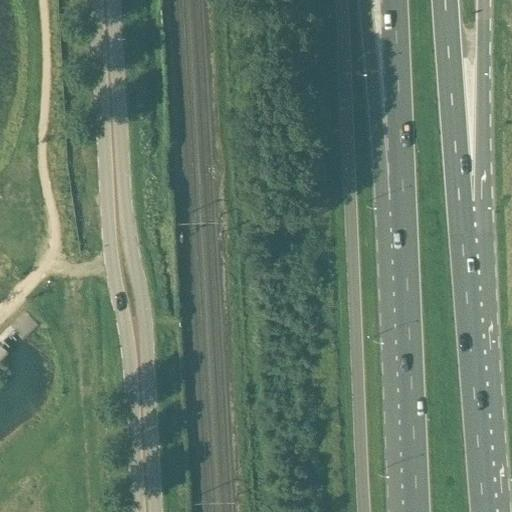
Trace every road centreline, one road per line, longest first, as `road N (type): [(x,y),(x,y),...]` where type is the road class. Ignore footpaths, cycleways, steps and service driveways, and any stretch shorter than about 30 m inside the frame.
road 1 (secondary): [(156,511),(147,332),(126,230),(113,0)]
road 2 (secondary): [(95,0),(137,511)]
road 3 (primary): [(403,196),(412,511)]
road 4 (primary): [(482,511),(459,201)]
road 5 (primary): [(459,201),(446,0)]
road 6 (primary): [(459,201),(469,0)]
road 7 (primary): [(362,0),(373,94),(403,196)]
road 8 (primary): [(391,0),(403,196)]
